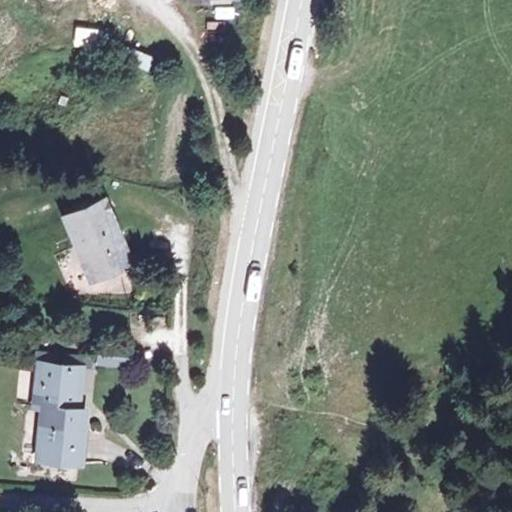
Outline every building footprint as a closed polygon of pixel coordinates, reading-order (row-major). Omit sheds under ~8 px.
[(102,48),(102,29),(74,29),(73,47),(102,48)] [(126,46),(120,61),(147,71),(153,56),(126,46)] [(261,87),(250,84),(245,103),(257,105),(261,87)] [(91,247),(107,280),(139,265),(108,204),(69,222),(83,252),(91,247)] [(83,252),(98,284),(107,280),(91,247),(83,252)] [(94,348),(94,365),(126,365),(126,349),(94,348)] [(47,413),(44,463),(86,465),(90,415),(78,415),(79,373),(39,371),(36,413),(47,413)]
